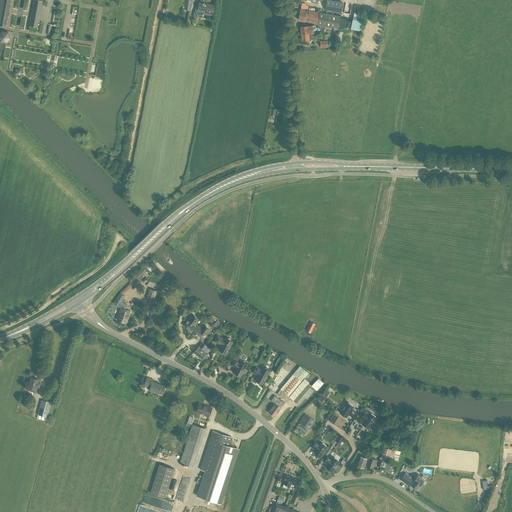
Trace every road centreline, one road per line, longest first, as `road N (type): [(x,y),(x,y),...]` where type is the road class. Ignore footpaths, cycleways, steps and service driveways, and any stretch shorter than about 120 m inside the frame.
road 1 (primary): [(80,300),(198,199),(235,180),(297,166)]
road 2 (tertiary): [(277,433),(214,385),(102,326),(80,300)]
road 3 (primary): [(297,166),(511,169)]
road 4 (unclassified): [(297,166),(282,0)]
road 5 (unclassified): [(433,511),(387,480),(340,478),(323,486)]
